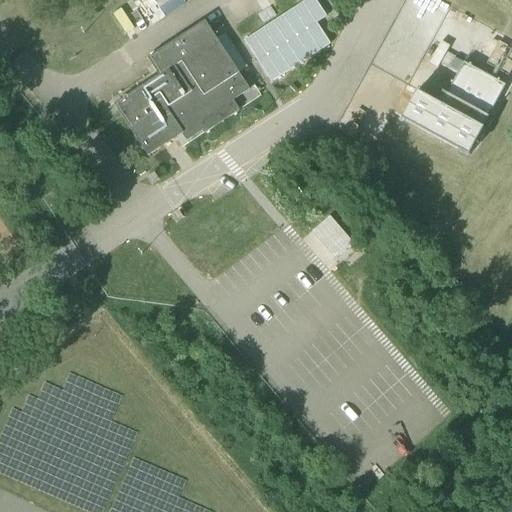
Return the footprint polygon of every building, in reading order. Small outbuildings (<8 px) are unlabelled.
[(185,0),(155,0),(165,17),(188,4),(185,0)] [(271,82),(329,44),(316,24),(326,17),(315,0),(306,0),(244,41),(271,82)] [(159,81),(116,108),(148,157),(182,135),(187,142),(203,132),(205,135),(240,112),(233,102),(249,91),(206,26),(148,64),(159,81)] [(410,107),(463,136),(456,149),(469,156),(483,130),(482,129),(506,86),(464,63),(440,106),(418,93),(410,107)] [(330,216),(312,232),(335,258),(349,246),(353,242),(330,216)]
